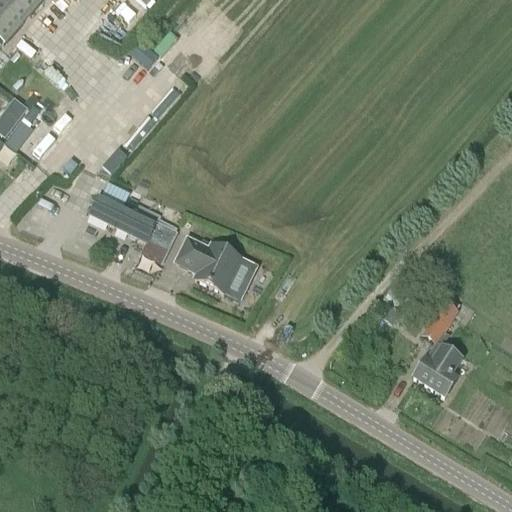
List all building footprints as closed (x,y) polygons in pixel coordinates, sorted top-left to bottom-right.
[(0,0),(0,46),(2,48),(42,0),(0,0)] [(20,125),(3,148),(14,156),(31,134),(20,125)] [(37,126),(19,154),(38,166),(56,139),(37,126)] [(176,239),(98,202),(89,221),(147,248),(148,248),(168,257),(176,239)] [(194,284),(222,298),(240,263),(211,249),(208,255),(187,244),(175,267),(197,278),(194,284)] [(397,305),(413,286),(401,276),(385,296),(397,305)] [(448,301),(442,309),(422,341),(435,350),(456,318),(454,316),(459,308),(448,301)] [(451,380),(461,365),(442,353),(433,368),(426,363),(413,384),(443,403),(456,383),(451,380)]
